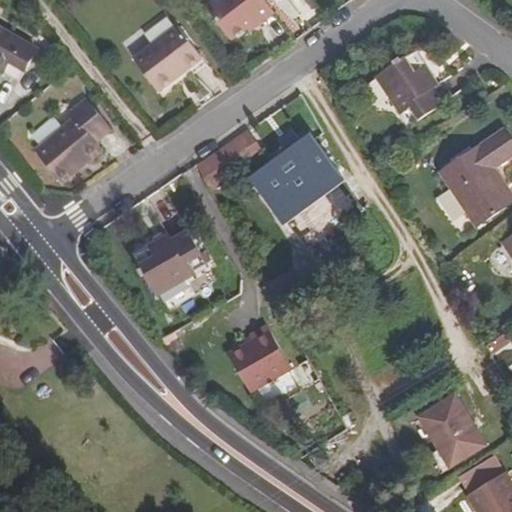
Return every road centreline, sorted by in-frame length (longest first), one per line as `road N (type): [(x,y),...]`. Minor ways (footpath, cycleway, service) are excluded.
road 1 (residential): [(511,65),(423,4),(384,4),(48,242)]
road 2 (tertiary): [(29,259),(124,370),(195,436),(291,495)]
road 3 (tertiary): [(291,495),(145,357),(48,242)]
